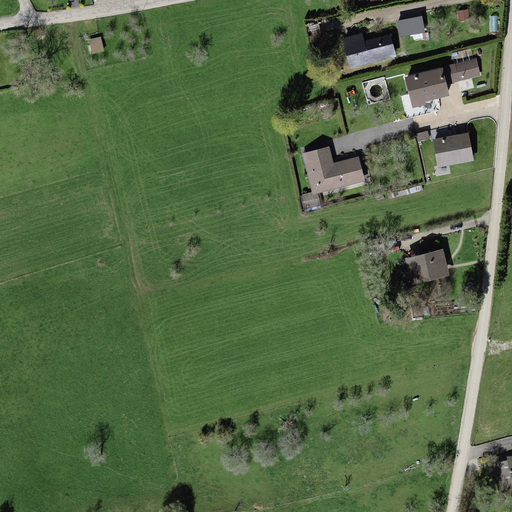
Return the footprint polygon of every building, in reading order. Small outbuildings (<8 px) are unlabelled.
[(346,39),(353,67),(395,57),(390,36),(364,42),(363,35),(346,39)] [(475,61),(408,77),(415,107),(426,105),(425,100),(451,93),(448,83),(479,75),(475,61)] [(428,131),(417,134),(418,141),(430,138),(428,131)] [(468,134),(435,141),(440,168),(474,162),(468,134)] [(305,155),(314,192),(363,181),(358,158),(331,164),(328,150),(305,155)] [(443,250),(407,258),(413,283),(449,275),(443,250)] [(511,484),(510,461),(497,462),(499,485),(511,484)]
